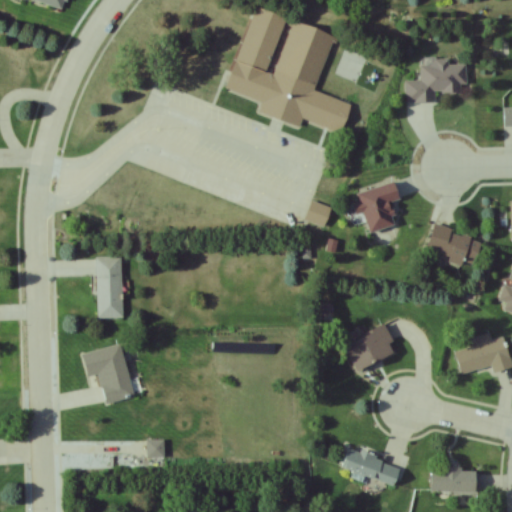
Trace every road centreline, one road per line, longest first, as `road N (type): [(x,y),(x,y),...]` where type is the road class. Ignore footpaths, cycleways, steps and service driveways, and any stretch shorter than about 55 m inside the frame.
road 1 (residential): [(41,511),(31,251),(37,151),(67,69),(114,0)]
road 2 (residential): [(511,433),(388,399)]
